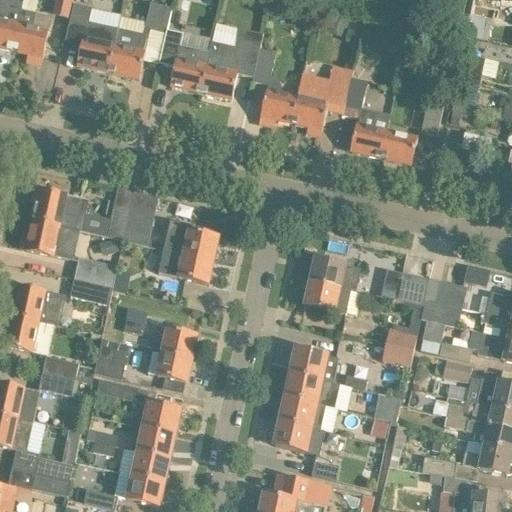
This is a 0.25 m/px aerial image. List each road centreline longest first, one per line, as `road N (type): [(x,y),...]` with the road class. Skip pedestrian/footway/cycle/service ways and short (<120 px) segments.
road 1 (residential): [(209,511),(276,186)]
road 2 (residential): [(276,186),(0,125)]
road 3 (residential): [(511,239),(276,186)]
